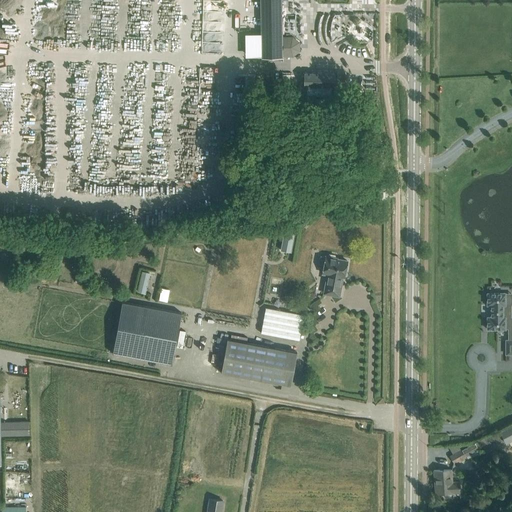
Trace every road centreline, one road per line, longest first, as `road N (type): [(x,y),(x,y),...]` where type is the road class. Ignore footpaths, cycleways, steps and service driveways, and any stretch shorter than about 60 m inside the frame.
road 1 (tertiary): [(410,511),(415,0)]
road 2 (track): [(411,423),(28,355)]
